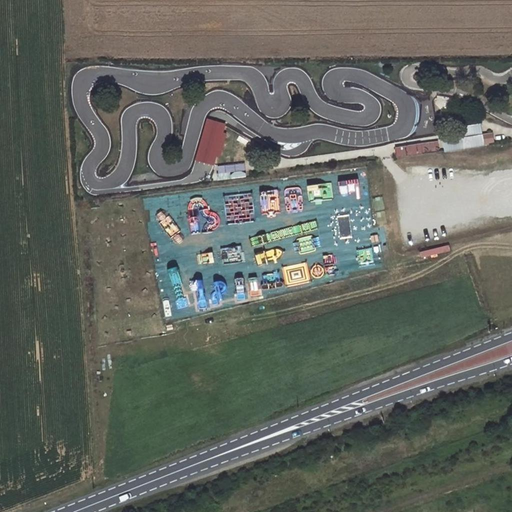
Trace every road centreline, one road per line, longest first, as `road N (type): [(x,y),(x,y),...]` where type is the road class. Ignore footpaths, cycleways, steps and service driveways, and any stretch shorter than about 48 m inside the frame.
road 1 (secondary): [(81,511),(327,414)]
road 2 (secondary): [(511,337),(327,414)]
road 3 (secondary): [(327,414),(511,361)]
